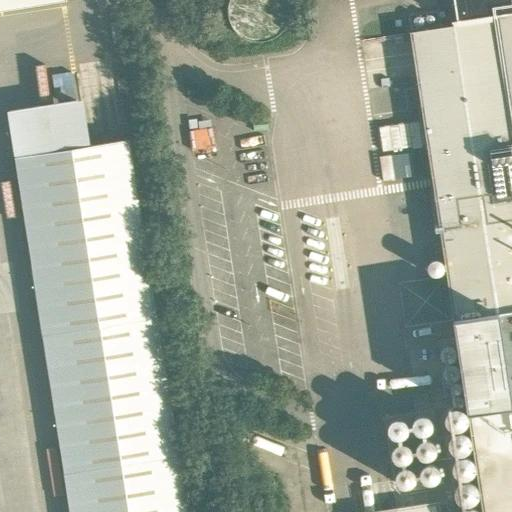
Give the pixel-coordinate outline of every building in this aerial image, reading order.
[(0,0),(0,11),(67,1),(66,0),(0,0)] [(289,16),(290,11),(289,6),(288,1),(287,0),(230,0),(230,1),(228,6),(228,11),(228,16),(230,21),(232,26),(235,30),(238,34),(242,37),(247,39),(251,41),(256,42),(261,42),(266,41),(271,39),(276,37),(280,34),(283,30),(286,26),(288,21),(289,16)] [(454,511),(453,499),(439,501),(398,507),(399,511),(511,511),(511,0),(455,0),(459,21),(455,22),(456,27),(413,33),(485,511),(454,511)] [(422,122),(379,124),(380,149),(423,147),(422,122)] [(16,158),(71,511),(186,511),(129,140),(16,158)] [(383,179),(417,175),(414,150),(380,154),(383,179)]
